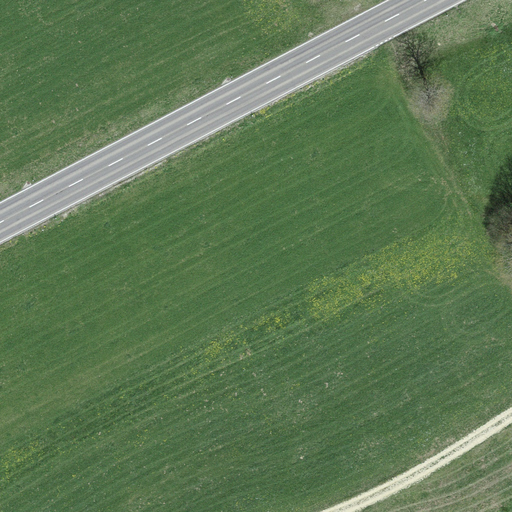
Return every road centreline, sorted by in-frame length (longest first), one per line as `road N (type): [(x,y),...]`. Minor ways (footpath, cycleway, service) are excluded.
road 1 (primary): [(0,230),(439,0)]
road 2 (track): [(511,416),(350,511)]
